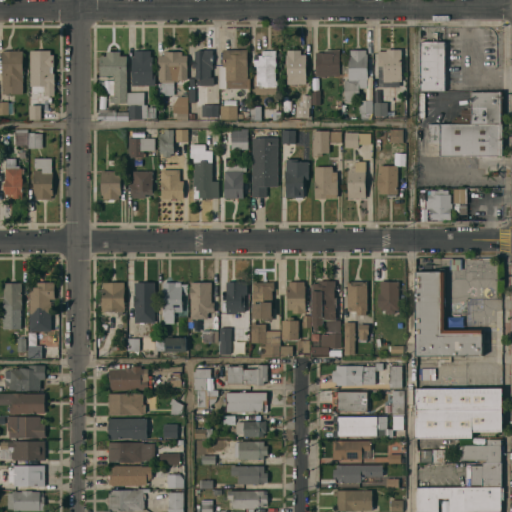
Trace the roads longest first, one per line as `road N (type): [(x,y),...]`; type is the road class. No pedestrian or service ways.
road 1 (tertiary): [(511,242),(0,237)]
road 2 (residential): [(78,0),(77,511)]
road 3 (residential): [(410,4),(0,6)]
road 4 (residential): [(300,360),(299,511)]
